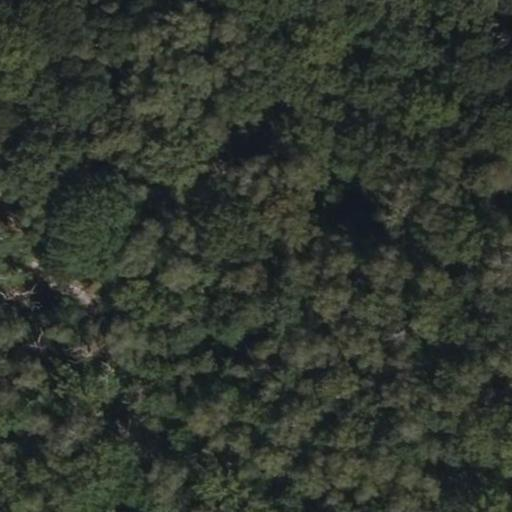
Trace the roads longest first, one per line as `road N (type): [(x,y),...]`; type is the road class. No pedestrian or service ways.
road 1 (track): [(511,118),(97,314)]
road 2 (track): [(0,228),(97,314),(270,511)]
